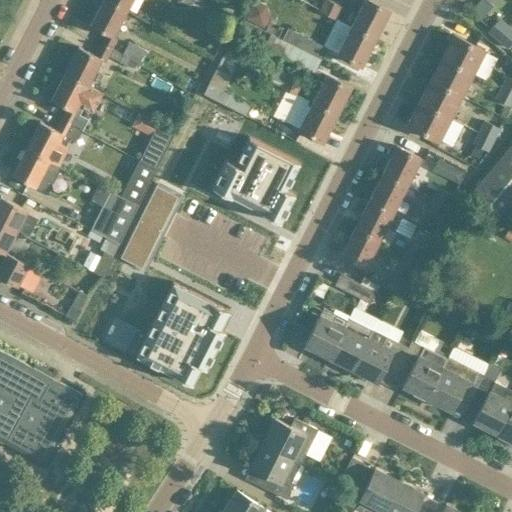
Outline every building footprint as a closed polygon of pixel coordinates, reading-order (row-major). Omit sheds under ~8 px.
[(111,37),(125,10),(104,0),(102,0),(89,25),(105,34),(99,44),(109,50),(115,39),(111,37)] [(192,0),(104,0),(125,10),(130,0),(181,0),(191,5),(192,0)] [(330,0),(323,0),(318,11),(335,19),(342,6),(330,0)] [(366,0),(364,0),(351,27),(373,38),(387,10),(366,0)] [(493,6),(485,0),(479,0),(469,12),(480,21),(493,6)] [(498,39),(508,27),(499,19),(488,31),(498,39)] [(359,66),(373,38),(351,27),(337,54),(359,66)] [(511,45),(511,30),(508,27),(498,39),(509,49),(511,45)] [(287,28),(282,39),(299,48),(305,37),(287,28)] [(299,48),(282,39),(269,33),(262,47),(314,73),(321,59),(299,48)] [(448,43),(440,58),(445,61),(445,60),(472,73),(473,72),(486,79),(496,59),(483,52),(483,51),(475,47),(452,35),(451,36),(456,38),(452,45),(448,43)] [(121,54),(121,56),(135,63),(137,64),(138,63),(145,49),(128,41),(121,54)] [(303,82),(229,43),(222,56),(235,63),(297,95),(303,82)] [(103,61),(106,55),(133,68),(135,63),(121,56),(109,50),(99,44),(93,55),(78,47),(64,73),(88,86),(86,85),(99,59),(103,61)] [(461,96),(472,73),(445,60),(445,61),(441,68),(436,65),(429,80),(434,83),(434,82),(461,96)] [(101,92),(88,86),(64,73),(50,100),(66,108),(61,118),(81,129),(83,130),(89,119),(78,113),(83,105),(92,110),(101,92)] [(348,87),(326,75),(312,103),(335,114),(348,87)] [(511,77),(506,75),(500,87),(511,92),(511,77)] [(225,105),(231,93),(208,82),(203,93),(225,105)] [(449,118),(461,96),(434,82),(434,83),(430,90),(425,87),(418,102),(422,105),(423,105),(449,118)] [(511,92),(500,87),(493,100),(510,108),(511,104),(511,92)] [(321,141),(335,114),(312,103),(297,95),(285,120),(300,127),(298,130),(321,141)] [(438,141),(449,118),(423,105),(422,105),(419,112),(414,110),(406,125),(438,141)] [(75,141),(81,129),(61,118),(54,130),(39,122),(25,148),(47,160),(60,166),(60,165),(59,165),(68,147),(64,145),(68,137),(75,141)] [(483,119),(477,132),(494,140),(500,127),(483,119)] [(157,123),(139,159),(156,168),(174,132),(157,123)] [(488,151),(494,140),(477,132),(471,142),(488,151)] [(226,158),(211,187),(231,197),(231,196),(244,203),(245,200),(250,202),(251,203),(255,205),(254,208),(261,211),(260,212),(280,222),(294,193),(285,189),(299,162),(249,136),(235,163),(226,158)] [(511,205),(511,145),(471,193),(501,218),(511,205)] [(395,146),(382,173),(405,185),(419,158),(395,146)] [(52,183),(60,166),(47,160),(25,148),(11,175),(38,189),(45,187),(47,185),(49,181),(52,183)] [(139,159),(120,196),(137,205),(156,168),(139,159)] [(392,212),(405,185),(382,173),(368,201),(392,213),(393,212),(392,212)] [(156,185),(120,257),(141,268),(178,196),(156,185)] [(437,186),(431,198),(449,207),(454,195),(437,186)] [(118,243),(137,205),(120,196),(109,191),(90,229),(105,236),(118,243)] [(27,211),(25,210),(14,204),(3,198),(0,196),(0,224),(10,229),(16,233),(27,211)] [(443,218),(449,207),(431,198),(425,209),(443,218)] [(401,216),(393,212),(392,213),(368,201),(354,228),(381,242),(390,246),(396,232),(393,231),(401,216)] [(201,237),(219,245),(230,221),(213,213),(201,237)] [(5,253),(16,233),(10,229),(0,224),(0,252),(4,254),(4,253),(5,253)] [(375,255),(381,242),(354,228),(340,255),(364,267),(371,253),(375,255)] [(511,231),(508,229),(503,237),(511,242),(511,231)] [(409,240),(403,252),(425,263),(439,236),(431,232),(423,248),(409,240)] [(102,276),(118,243),(105,236),(98,248),(103,250),(92,272),(102,276)] [(198,282),(209,258),(192,250),(181,274),(198,282)] [(5,253),(4,253),(4,254),(0,252),(0,279),(16,287),(28,265),(5,253)] [(420,273),(425,263),(403,252),(398,263),(395,261),(386,280),(406,290),(415,271),(420,273)] [(335,285),(351,293),(359,297),(364,286),(341,274),(335,285)] [(173,281),(135,355),(191,384),(200,366),(205,368),(225,330),(220,328),(229,310),(173,281)] [(375,291),(364,286),(359,297),(370,303),(375,291)] [(71,305),(65,316),(73,320),(79,309),(71,305)] [(354,306),(349,317),(399,338),(404,327),(354,306)] [(304,345),(328,357),(344,327),(330,320),(334,313),(323,308),(304,345)] [(328,357),(352,369),(372,329),(348,317),(344,327),(328,357)] [(352,369),(377,381),(384,367),(395,372),(398,365),(407,347),(372,329),(352,369)] [(426,398),(445,359),(410,341),(407,347),(398,365),(410,371),(403,386),(426,398)] [(449,355),(484,372),(489,361),(454,345),(449,355)] [(0,441),(43,465),(81,394),(0,350),(0,441)] [(468,401),(481,377),(482,374),(447,356),(445,359),(426,398),(450,410),(457,395),(468,401)] [(496,433),(511,401),(511,392),(481,377),(468,401),(479,407),(472,421),(496,433)] [(511,401),(496,433),(511,441),(511,401)] [(274,418),(262,443),(302,463),(318,430),(293,418),(289,426),(274,418)] [(302,463),(262,443),(250,467),(261,473),(255,484),(285,499),(292,485),(291,485),(302,463)] [(354,478),(362,463),(351,458),(339,481),(350,487),(354,478)] [(382,511),(397,481),(373,469),(366,484),(354,478),(350,487),(342,501),(354,507),(353,508),(360,511),(381,511),(382,511)] [(421,493),(397,481),(382,511),(381,511),(421,511),(414,508),(421,493)] [(269,511),(236,490),(223,510),(226,511),(269,511)]
